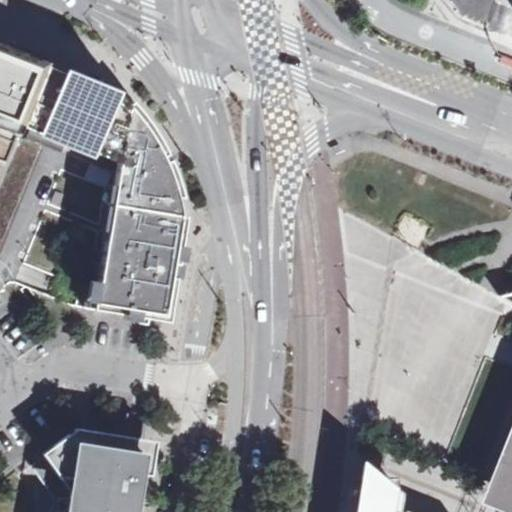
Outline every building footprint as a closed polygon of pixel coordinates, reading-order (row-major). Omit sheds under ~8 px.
[(0,179),(23,123),(47,62),(0,43),(0,179)] [(164,316),(181,210),(173,176),(160,147),(142,118),(118,91),(62,68),(47,62),(23,123),(48,133),(118,161),(98,283),(95,305),(164,316)] [(118,91),(119,87),(63,65),(62,68),(118,91)] [(0,251),(48,133),(23,123),(0,179),(0,251)] [(114,167),(91,159),(85,175),(108,183),(114,167)] [(65,191),(57,188),(53,198),(61,202),(65,191)] [(98,283),(81,280),(78,302),(95,305),(98,283)] [(511,410),(497,447),(511,452),(511,410)] [(80,426),(34,459),(53,485),(65,476),(72,485),(55,499),(52,511),(133,511),(142,463),(146,436),(80,426)] [(362,479),(380,476),(364,464),(362,479)] [(65,476),(53,485),(56,490),(55,499),(72,485),(65,476)] [(362,479),(359,492),(385,503),(391,505),(392,486),(380,476),(362,479)] [(393,476),(380,476),(392,486),(393,476)] [(356,511),(359,492),(350,489),(346,511),(356,511)] [(407,511),(403,510),(402,511),(391,511),(384,509),(385,503),(359,492),(356,511),(407,511)]
